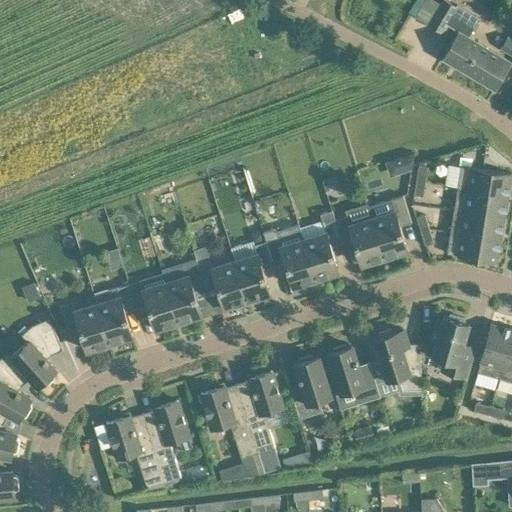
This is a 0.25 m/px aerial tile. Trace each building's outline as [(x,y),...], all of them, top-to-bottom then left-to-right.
[(442,0),(441,4),(428,25),(442,33),(448,24),(458,30),(442,57),(495,89),(511,62),(469,36),(480,17),(457,4),(456,5),(447,0),(442,0)] [(511,37),(508,35),(501,48),(511,54),(511,37)] [(402,127),(394,104),(379,109),(386,132),(402,127)] [(414,149),(385,158),(390,174),(411,167),(412,164),(414,149)] [(458,187),(508,195),(511,172),(472,166),(472,167),(461,165),(458,187)] [(419,166),(417,180),(425,181),(427,167),(419,166)] [(417,180),(414,194),(423,195),(425,181),(417,180)] [(504,217),(508,195),(458,187),(454,209),(504,217)] [(391,198),(368,205),(372,217),(384,256),(407,249),(400,225),(412,221),(403,194),(391,198)] [(326,231),(303,238),(316,277),(339,270),(331,246),(343,243),(335,219),(332,209),(320,213),(323,222),(326,231)] [(501,239),(504,217),(454,209),(451,231),(501,239)] [(384,256),(372,217),(350,224),(347,215),(335,219),(343,243),(354,239),(361,263),(384,256)] [(424,215),(416,217),(421,231),(429,228),(424,215)] [(316,277),(303,238),(299,224),(275,232),(273,226),(263,229),(266,240),(274,264),(285,261),(293,285),(316,277)] [(429,228),(421,231),(425,244),(433,242),(429,228)] [(497,262),(501,239),(451,231),(447,253),(458,254),(458,255),(497,262)] [(266,240),(254,244),(253,238),(230,246),(235,260),(247,299),(270,292),(262,268),(274,264),(266,240)] [(247,299),(235,260),(212,267),(209,258),(198,262),(197,259),(205,286),(217,282),(224,306),(247,299)] [(194,289),(205,286),(197,259),(174,266),(178,277),(166,281),(178,320),(201,313),(194,289)] [(178,320),(166,281),(143,288),(141,279),(129,283),(136,307),(148,304),(155,328),(178,320)] [(125,311),(136,307),(129,283),(94,294),(109,342),(132,335),(125,311)] [(87,349),(109,342),(94,294),(97,303),(75,310),(72,301),(60,305),(67,329),(79,325),(87,349)] [(436,339),(432,355),(443,359),(440,370),(467,377),(476,346),(462,342),(463,338),(465,338),(470,323),(465,322),(464,317),(450,313),(448,317),(443,315),(441,320),(437,319),(431,338),(436,339)] [(8,351),(39,385),(41,382),(43,384),(47,385),(55,377),(55,374),(53,372),(56,369),(48,360),(49,360),(47,358),(51,354),(63,348),(49,317),(32,325),(22,334),(28,341),(12,355),(8,350),(8,351)] [(499,377),(511,330),(511,328),(490,323),(480,361),(478,371),(499,377)] [(380,358),(370,361),(371,367),(376,382),(398,375),(402,390),(421,389),(420,343),(409,343),(404,328),(392,332),(390,328),(378,332),(378,336),(374,338),(380,358)] [(511,381),(511,330),(499,377),(511,381)] [(328,352),(341,392),(353,388),(356,396),(359,400),(363,400),(367,399),(368,400),(380,396),(376,382),(371,367),(360,370),(352,345),(347,346),(346,343),(332,348),(333,351),(328,352)] [(38,385),(39,385),(8,351),(0,357),(0,406),(19,418),(21,414),(24,416),(27,415),(32,406),(32,403),(29,401),(31,397),(21,391),(19,389),(21,385),(30,377),(38,385)] [(299,361),(295,363),(303,388),(291,392),(299,418),(323,410),(319,399),(331,395),(318,355),(313,357),(312,354),(299,358),(299,361)] [(258,452),(275,446),(265,412),(283,406),(272,370),(248,377),(249,380),(237,383),(258,452)] [(241,457),(258,452),(237,383),(225,387),(224,385),(200,392),(212,429),(231,423),(241,457)] [(476,401),(474,410),(488,414),(490,405),(494,393),(480,388),(476,401)] [(164,481),(181,476),(170,442),(189,436),(177,399),(154,406),(155,409),(143,413),(164,481)] [(490,405),(488,414),(502,418),(505,409),(490,405)] [(19,418),(0,406),(0,452),(11,455),(12,451),(15,452),(18,450),(20,440),(18,437),(15,436),(16,432),(4,429),(2,428),(3,423),(9,413),(19,418)] [(147,487),(164,481),(143,413),(130,417),(130,414),(106,421),(118,458),(136,452),(147,487)] [(0,453),(11,456),(11,455),(0,452),(0,496),(0,495),(15,494),(14,490),(18,489),(20,487),(18,476),(16,474),(13,474),(12,470),(0,471),(0,470),(0,453)] [(511,458),(471,463),(473,484),(488,483),(488,478),(511,476),(511,458)] [(308,490),(309,499),(324,497),(323,488),(308,490)] [(294,501),(309,499),(308,490),(293,491),(294,501)] [(265,495),(266,504),(281,502),(279,493),(265,495)] [(251,506),(266,504),(265,495),(250,496),(251,506)] [(421,511),(445,511),(437,498),(421,498),(421,511)] [(211,501),(212,510),(227,508),(225,499),(211,501)] [(197,511),(212,510),(211,501),(196,503),(197,511)]
